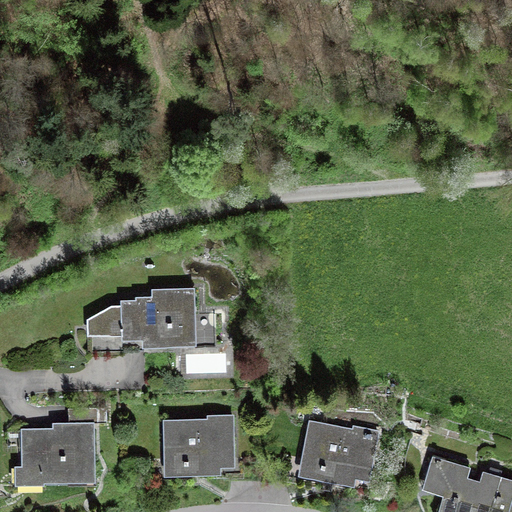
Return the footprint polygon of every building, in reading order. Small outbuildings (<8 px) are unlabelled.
[(199,347),(194,293),(152,294),(153,301),(135,301),(135,304),(121,305),(122,310),(112,311),(88,325),(90,342),(121,340),(122,345),(144,344),(146,351),(199,347)] [(108,407),(69,406),(69,420),(107,421),(108,407)] [(208,418),(164,421),(166,476),(223,474),(223,466),(238,465),(235,413),(208,414),(208,418)] [(351,429),(309,422),(299,476),(356,486),(357,480),(371,482),(380,430),(352,425),(351,429)] [(96,485),(94,425),(52,427),(52,431),(21,433),(23,471),(15,471),(15,489),(96,485)] [(259,472),(259,440),(242,440),(243,472),(259,472)] [(277,440),(259,440),(259,472),(277,473),(277,440)] [(470,464),(433,454),(422,490),(443,496),(438,511),(506,511),(511,495),(511,478),(486,472),(483,482),(467,477),(470,464)]
